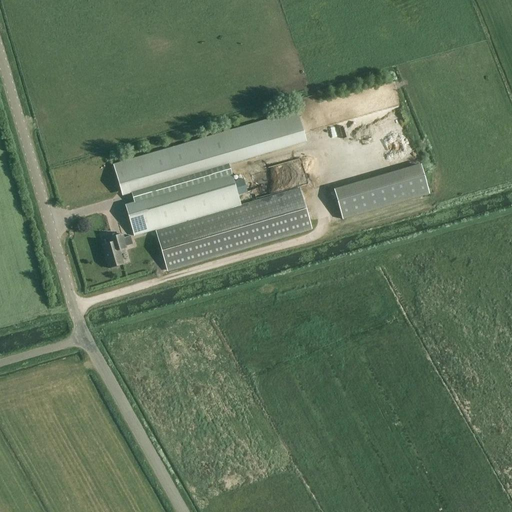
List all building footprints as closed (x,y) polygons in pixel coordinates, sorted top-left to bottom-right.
[(372,85),(374,97),(397,92),(394,81),(372,85)] [(332,106),(320,108),(322,118),(334,115),(332,106)] [(122,196),(131,193),(134,202),(125,205),(127,213),(134,236),(156,230),(156,231),(155,232),(167,271),(311,228),(300,189),(241,207),(229,165),(306,142),(304,134),(297,111),(113,165),(120,188),(122,196)] [(398,130),(410,126),(407,118),(395,122),(398,130)] [(420,167),(333,193),(340,219),(428,194),(420,167)] [(119,250),(126,248),(125,246),(132,244),(130,236),(123,238),(122,235),(108,239),(110,243),(102,246),(108,269),(123,265),(119,250)]
